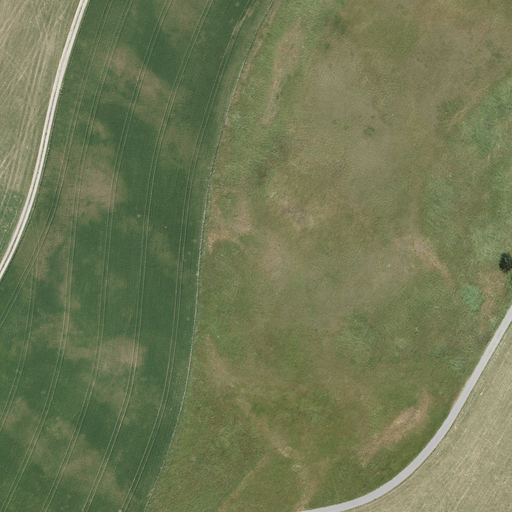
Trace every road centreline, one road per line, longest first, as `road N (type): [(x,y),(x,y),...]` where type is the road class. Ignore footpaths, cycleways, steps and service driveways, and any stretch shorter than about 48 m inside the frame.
road 1 (track): [(84,0),(22,229),(0,275)]
road 2 (track): [(511,315),(431,452),(380,496),(333,511)]
